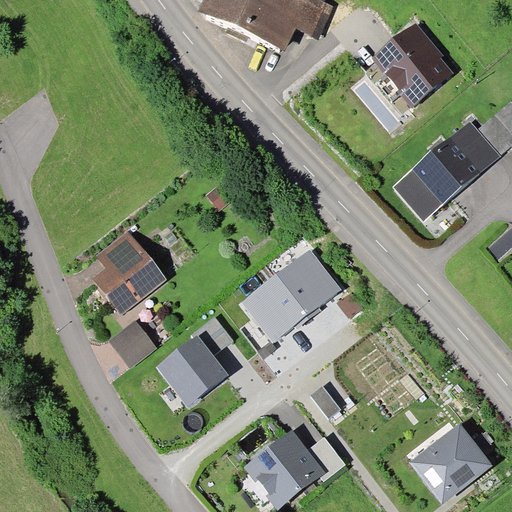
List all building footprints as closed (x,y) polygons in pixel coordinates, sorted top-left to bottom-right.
[(208,2),(198,25),(285,62),(295,37),(319,47),(335,11),(307,0),(203,0),(204,0),(208,2)] [(445,61),(417,30),(372,69),(413,116),(454,80),(441,64),(445,61)] [(507,149),(511,144),(511,103),(478,134),(500,159),(509,151),(507,149)] [(393,197),(424,231),(502,161),(500,159),(478,134),(471,127),(393,197)] [(226,183),(207,197),(220,214),(239,200),(226,183)] [(164,286),(128,239),(100,260),(110,274),(95,286),(120,319),(164,286)] [(344,301),(313,261),(279,287),(310,327),(344,301)] [(310,327),(279,287),(246,313),(276,353),(310,327)] [(192,339),(198,347),(211,363),(234,345),(215,321),(192,339)] [(136,325),(110,346),(131,373),(157,352),(136,325)] [(211,363),(198,347),(157,380),(188,419),(230,386),(211,363)] [(323,384),(311,394),(329,418),(342,408),(323,384)] [(461,419),(409,459),(443,502),(494,462),(484,449),(475,438),(461,419)] [(293,427),(244,465),(277,508),(320,475),(327,470),(311,451),(293,427)] [(483,432),(475,438),(484,449),(492,444),(483,432)] [(318,446),(311,451),(327,470),(320,475),(324,480),(337,471),(318,446)]
